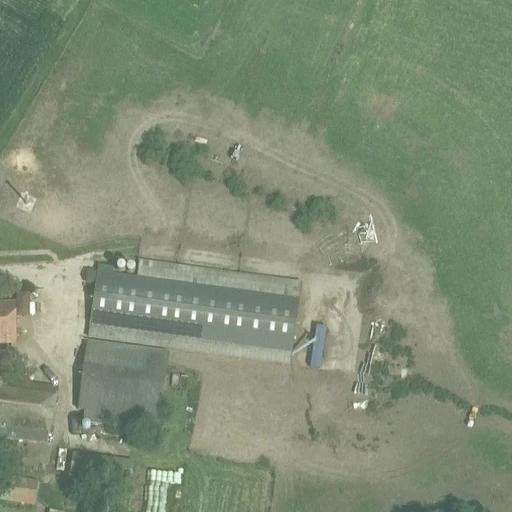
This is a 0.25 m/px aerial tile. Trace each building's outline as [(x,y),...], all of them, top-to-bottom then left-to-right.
[(97,265),(97,271),(112,274),(113,267),(97,265)] [(88,326),(292,354),(299,299),(112,274),(97,271),(88,326)] [(20,300),(21,315),(37,314),(36,299),(20,300)] [(0,303),(0,344),(17,344),(15,303),(0,303)] [(83,423),(159,433),(169,352),(88,341),(81,377),(76,411),(84,412),(83,423)] [(334,351),(322,351),(322,365),(334,365),(334,351)] [(0,376),(0,437),(46,444),(54,389),(6,382),(7,377),(0,376)] [(75,441),(75,427),(61,427),(61,441),(75,441)] [(69,479),(130,487),(134,461),(73,453),(69,479)] [(0,500),(35,507),(39,482),(0,474),(0,500)]
